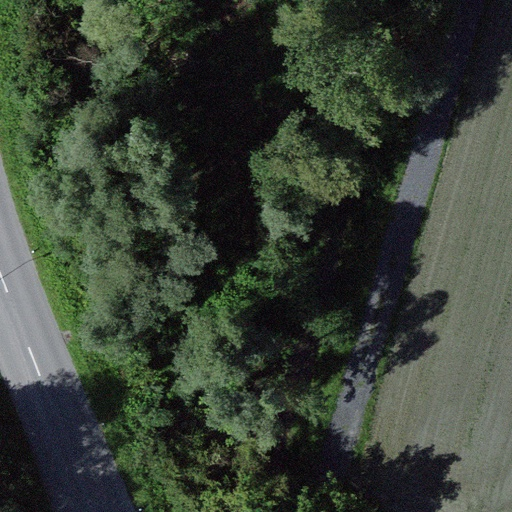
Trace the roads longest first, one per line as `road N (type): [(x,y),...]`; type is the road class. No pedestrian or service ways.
road 1 (track): [(339,487),(481,0)]
road 2 (residential): [(0,246),(99,511)]
